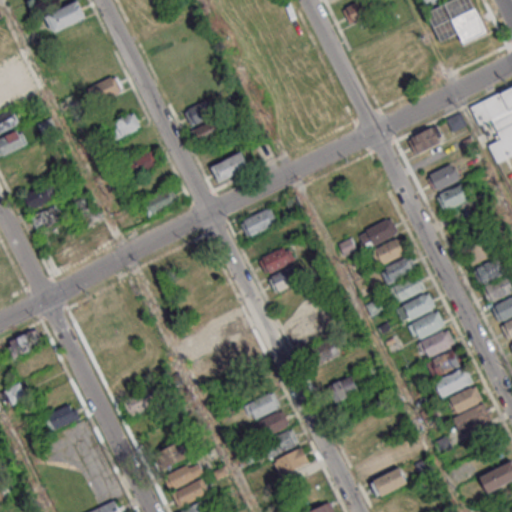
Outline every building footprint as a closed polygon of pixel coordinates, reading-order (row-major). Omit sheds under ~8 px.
[(50,15),(80,0),(89,16),(58,31),(50,15)] [(419,0),(424,8),(439,0),(419,0)] [(486,33),(472,0),(450,0),(427,10),(439,41),(459,34),(463,42),(486,33)] [(88,86),(95,102),(122,90),(116,75),(88,86)] [(473,107),(503,91),(504,92),(511,88),(511,156),(500,162),(491,145),(503,139),(493,119),(481,124),(473,107)] [(0,109),(13,105),(7,89),(0,91),(0,109)] [(185,111),(211,99),(218,114),(193,127),(185,111)] [(0,132),(19,123),(12,108),(0,113),(0,132)] [(115,139),(141,127),(133,111),(108,123),(115,139)] [(448,119),(452,130),(465,125),(460,114),(448,119)] [(415,153),(444,140),(437,125),(408,138),(415,153)] [(0,157),(28,143),(20,128),(0,137),(0,157)] [(128,161),(135,175),(159,164),(152,149),(128,161)] [(213,167),(243,152),(251,168),(221,183),(213,167)] [(431,174),(453,163),(461,179),(439,190),(438,188),(435,190),(430,178),(433,177),(431,174)] [(63,192),(56,179),(23,197),(30,210),(63,192)] [(438,196),(463,184),(471,199),(445,212),(438,196)] [(141,201),(149,216),(178,202),(171,186),(141,201)] [(246,235),(277,225),(271,208),(240,218),(246,235)] [(361,236),(369,232),(368,230),(389,219),(397,235),(368,250),(361,236)] [(286,242),(280,227),(250,239),(257,255),(286,242)] [(374,251),(399,238),(407,254),(381,266),(374,251)] [(494,253),(486,239),(465,251),(473,265),(494,253)] [(264,273),(295,262),(289,245),(258,257),(264,273)] [(383,269),(408,257),(416,272),(390,285),(383,269)] [(478,268),(500,257),(508,274),(486,284),(486,283),(482,285),(475,271),(479,270),(478,268)] [(268,277),(275,292),(301,281),(295,266),(268,277)] [(392,288),(418,275),(425,291),(399,303),(392,288)] [(487,286),(509,275),(511,281),(511,293),(496,302),(495,301),(491,303),(484,289),(488,287),(487,286)] [(405,305),(427,294),(435,309),(413,320),(405,305)] [(497,305),(511,297),(511,317),(506,321),(505,320),(501,322),(494,308),(498,306),(497,305)] [(414,323),(435,311),(444,328),(422,339),(414,323)] [(293,317),(301,332),(309,327),(301,312),(293,317)] [(240,332),(234,319),(211,331),(217,343),(240,332)] [(506,323),(511,320),(511,339),(510,340),(503,326),(507,325),(506,323)] [(43,343),(37,328),(6,342),(13,358),(43,343)] [(423,341),(445,330),(454,347),(432,358),(423,341)] [(220,347),(228,364),(254,351),(246,334),(220,347)] [(341,352),(334,337),(309,349),(316,364),(341,352)] [(433,360),(454,349),(463,366),(441,377),(433,360)] [(318,368),(326,383),(349,371),(342,356),(318,368)] [(436,381),(464,368),(472,384),(444,398),(436,381)] [(359,391),(352,375),(328,385),(335,401),(359,391)] [(9,406),(31,395),(23,381),(1,392),(9,406)] [(451,398),(473,387),(482,403),(460,414),(451,398)] [(130,416),(155,405),(147,389),(123,401),(130,416)] [(244,402),(249,418),(280,409),(275,392),(244,402)] [(455,419),(486,403),(494,419),(463,435),(455,419)] [(49,430),(78,420),(72,404),(44,414),(49,430)] [(290,424),(282,409),(255,422),(263,437),(290,424)] [(299,444),(293,429),(263,441),(269,456),(299,444)] [(192,455),(185,439),(156,452),(163,468),(192,455)] [(309,461),(302,447),(273,461),(280,475),(309,461)] [(362,461),(367,476),(395,467),(389,452),(362,461)] [(171,491),(204,472),(196,458),(164,477),(171,491)] [(482,478),(511,462),(511,482),(490,494),(482,478)] [(371,481),(378,497),(408,483),(400,467),(371,481)] [(179,507),(210,492),(202,477),(172,493),(179,507)] [(0,511),(23,511),(18,499),(9,503),(1,485),(0,485),(0,511)] [(182,511),(216,511),(212,498),(181,509),(182,511)] [(121,511),(117,501),(87,511),(121,511)] [(334,511),(329,501),(308,511),(334,511)]
